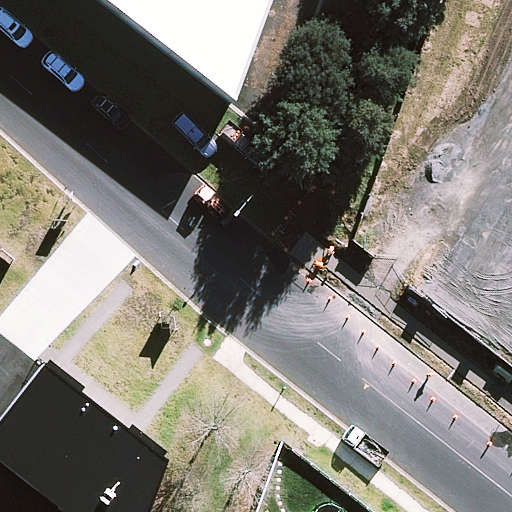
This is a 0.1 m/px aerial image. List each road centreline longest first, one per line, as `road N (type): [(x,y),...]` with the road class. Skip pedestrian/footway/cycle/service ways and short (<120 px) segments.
road 1 (residential): [(268,302),(0,65)]
road 2 (residential): [(268,302),(511,497)]
